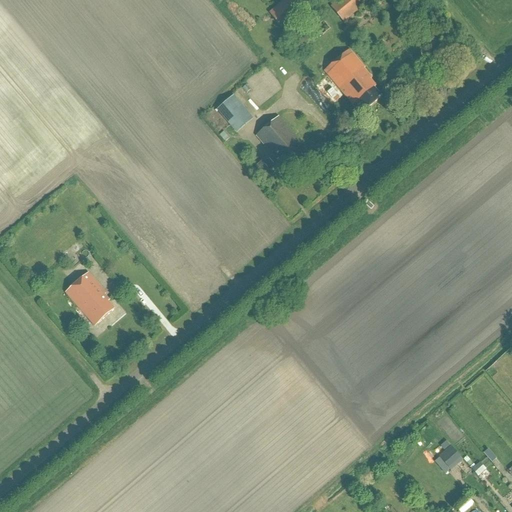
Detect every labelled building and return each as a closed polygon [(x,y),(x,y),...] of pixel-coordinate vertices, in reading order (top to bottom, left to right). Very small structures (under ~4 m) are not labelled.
[(284,0),(269,13),(282,29),(312,3),(309,0),(284,0)] [(341,0),(339,0),(336,3),(340,9),(345,4),(341,0)] [(351,0),(336,15),(343,22),(366,0),(351,0)] [(316,26),(323,34),(330,28),(324,20),(316,26)] [(364,69),(365,68),(349,50),(324,72),(328,76),(315,86),(332,106),(344,96),(353,106),(358,102),(365,111),(381,98),(374,88),(376,87),(370,80),(371,79),(364,69)] [(233,96),(217,110),(231,126),(247,113),(233,96)] [(311,155),(278,117),(256,136),(277,161),(279,159),(284,166),(287,163),(296,174),(309,163),(306,159),(311,155)] [(224,132),(219,136),(225,142),(229,138),(224,132)] [(265,165),(269,169),(275,164),(270,160),(265,165)] [(266,167),(258,174),(266,183),(274,176),(266,167)] [(104,295),(106,294),(88,274),(66,294),(95,327),(114,310),(108,302),(109,301),(104,295)] [(446,452),(440,457),(451,471),(464,461),(452,447),(448,441),(441,447),(446,452)] [(487,449),(482,453),(490,463),(495,459),(487,449)] [(486,470),(480,463),(472,470),(479,477),(486,470)] [(459,511),(462,511),(473,504),(470,500),(458,510),(459,511)]
